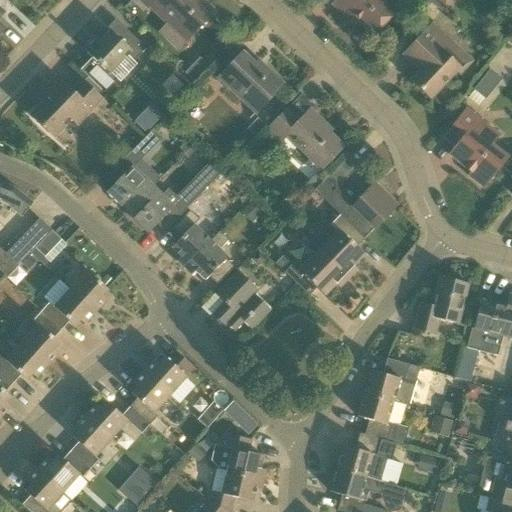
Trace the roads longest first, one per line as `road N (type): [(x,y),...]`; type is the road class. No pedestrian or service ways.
road 1 (residential): [(448,238),(420,195),(399,137),(260,0)]
road 2 (residential): [(299,446),(361,342),(448,238)]
road 3 (residential): [(165,319),(136,271),(41,179),(0,161)]
road 4 (residential): [(0,462),(90,371),(165,319)]
road 5 (residential): [(299,446),(165,319)]
road 6 (residential): [(0,93),(92,0)]
